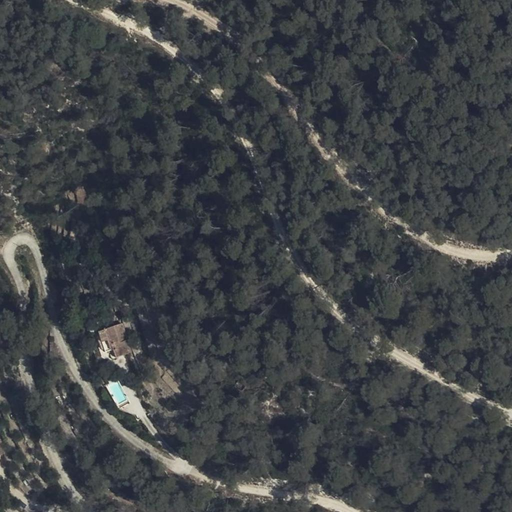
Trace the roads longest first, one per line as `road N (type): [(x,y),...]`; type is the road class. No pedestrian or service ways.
road 1 (track): [(511,413),(355,325),(304,276),(224,96),(164,45),(74,0)]
road 2 (track): [(160,0),(211,17),(287,98),(332,172),(408,232),(474,255),(511,247)]
road 3 (track): [(115,427),(189,473),(348,511)]
